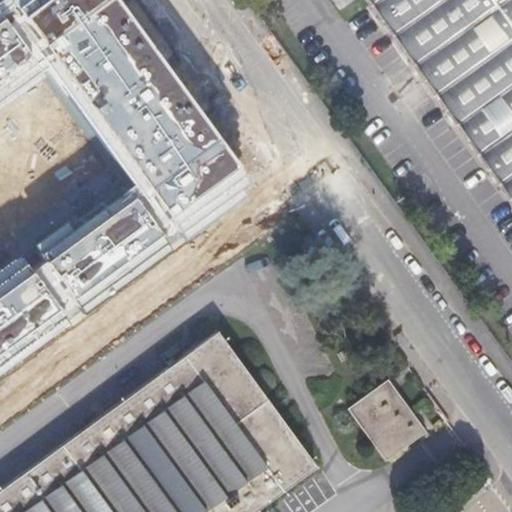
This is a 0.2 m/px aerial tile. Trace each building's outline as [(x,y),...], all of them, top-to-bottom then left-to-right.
[(0,374),(253,181),(118,0),(12,0),(0,9),(0,374)] [(334,0),(341,9),(352,0),(334,0)] [(511,0),(366,0),(511,205),(511,0)] [(250,511),(254,509),(313,467),(216,328),(0,484),(0,511),(250,511)] [(344,407),(382,459),(422,430),(383,377),(344,407)]
